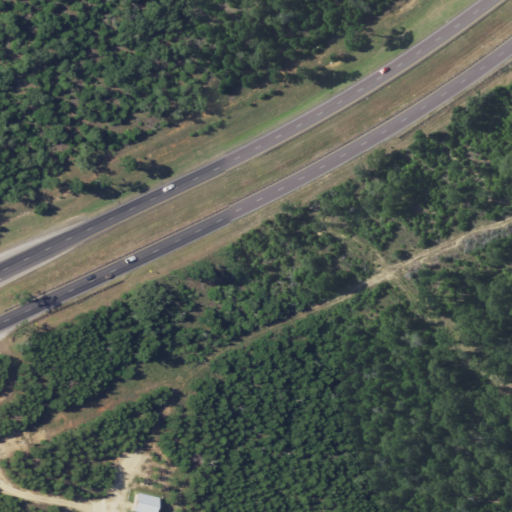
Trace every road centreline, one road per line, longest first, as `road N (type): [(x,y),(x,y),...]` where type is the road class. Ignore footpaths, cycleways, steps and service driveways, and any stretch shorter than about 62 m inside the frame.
road 1 (trunk): [(0,322),(257,200),(403,119),(511,44)]
road 2 (trunk): [(493,0),(317,116),(0,270)]
road 3 (residential): [(180,511),(153,500),(123,510),(0,482),(10,357),(0,322)]
